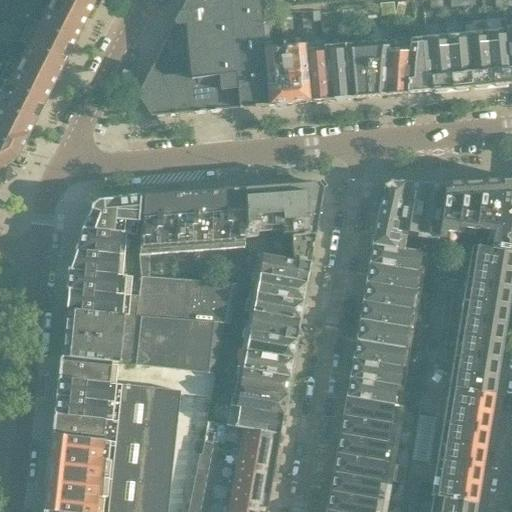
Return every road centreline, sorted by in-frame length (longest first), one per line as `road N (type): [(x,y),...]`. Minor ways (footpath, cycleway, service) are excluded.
road 1 (residential): [(297,511),(362,144)]
road 2 (residential): [(59,173),(362,144)]
road 3 (residential): [(10,511),(34,258)]
road 4 (residential): [(59,173),(143,0)]
road 5 (residential): [(362,144),(511,131)]
